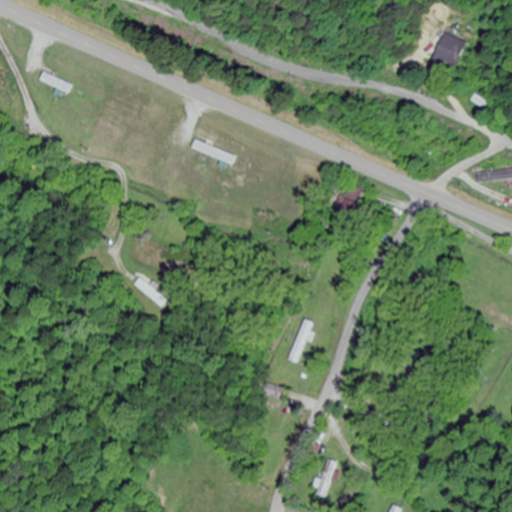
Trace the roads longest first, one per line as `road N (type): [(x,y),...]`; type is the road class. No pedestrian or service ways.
road 1 (secondary): [(0,6),(511,232)]
road 2 (residential): [(276,511),(365,292),(443,177),(511,144)]
road 3 (residential): [(511,144),(401,95),(258,58),(128,0)]
